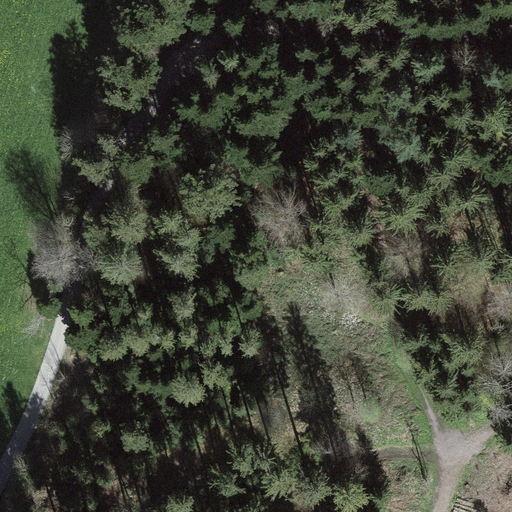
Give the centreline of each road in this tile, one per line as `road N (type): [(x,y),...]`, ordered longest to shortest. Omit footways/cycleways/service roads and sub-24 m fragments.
road 1 (unclassified): [(511,28),(259,32),(188,55),(155,91),(107,186),(36,397),(0,471)]
road 2 (track): [(448,472),(385,282),(365,186),(371,115),(423,32)]
road 3 (track): [(511,61),(496,97),(511,212)]
road 4 (track): [(511,346),(448,472)]
